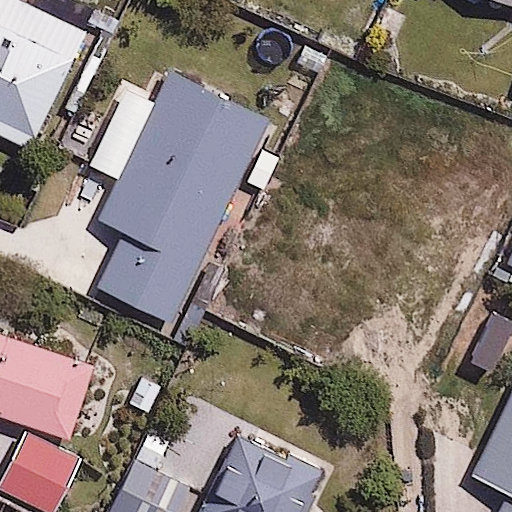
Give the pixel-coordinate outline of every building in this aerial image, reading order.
[(87,30),(21,0),(0,0),(0,132),(33,148),(87,30)] [(173,321),(271,111),(174,66),(136,147),(113,136),(99,165),(124,177),(106,217),(132,229),(104,289),(173,321)] [(96,363),(0,330),(0,406),(73,432),(96,363)] [(511,511),(511,401),(480,474),(511,487),(511,492),(503,511),(511,511)] [(201,416),(176,472),(136,454),(110,511),(112,511),(176,511),(188,487),(208,496),(200,511),(302,511),(321,470),(201,416)] [(82,456),(24,427),(0,474),(0,484),(55,511),(82,456)]
